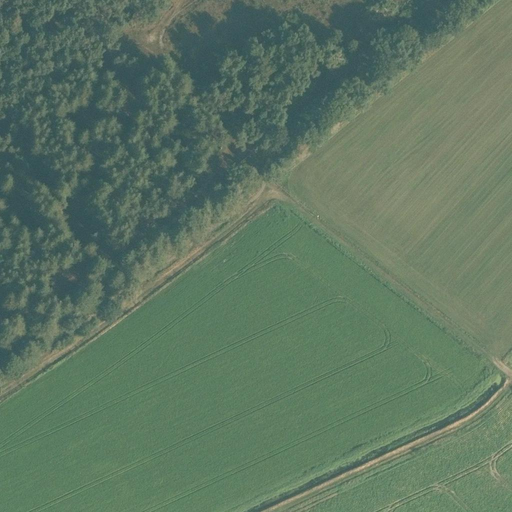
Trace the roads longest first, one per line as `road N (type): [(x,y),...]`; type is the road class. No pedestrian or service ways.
road 1 (track): [(283,198),(258,204),(0,393)]
road 2 (track): [(511,374),(262,181)]
road 3 (track): [(262,187),(151,39)]
road 4 (track): [(151,39),(0,17)]
